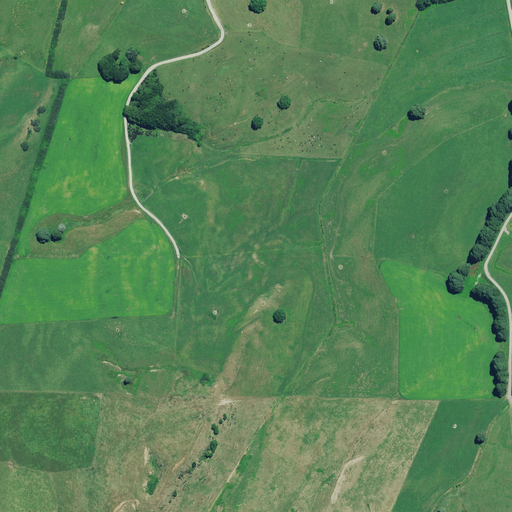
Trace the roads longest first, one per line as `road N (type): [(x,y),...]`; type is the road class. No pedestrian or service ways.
road 1 (track): [(208,0),(220,40),(149,69),(125,115),(133,194),(178,256)]
road 2 (track): [(511,214),(485,266),(510,311),(511,405)]
